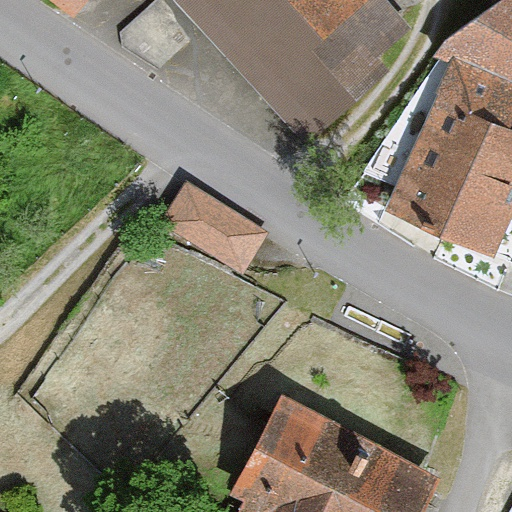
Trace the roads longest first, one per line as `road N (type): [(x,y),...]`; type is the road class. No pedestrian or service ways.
road 1 (residential): [(511,330),(188,142),(0,18)]
road 2 (residential): [(511,356),(463,511)]
